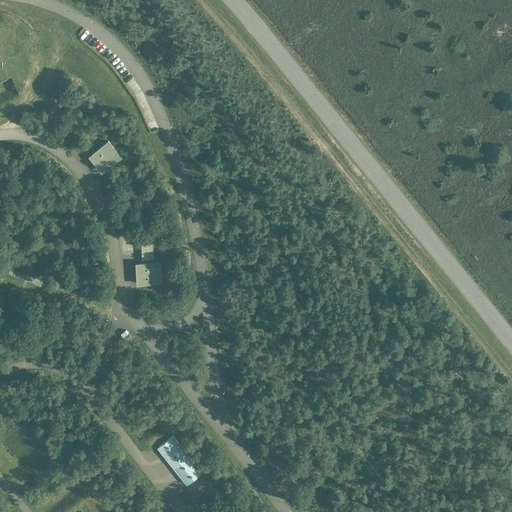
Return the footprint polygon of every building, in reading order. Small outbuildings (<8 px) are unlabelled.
[(0,80),(11,76),(0,50),(0,80)] [(108,141),(92,154),(105,171),(122,157),(108,141)] [(160,262),(139,263),(140,284),(162,283),(160,262)] [(12,286),(8,301),(29,307),(33,292),(12,286)] [(173,436),(158,447),(188,484),(202,473),(173,436)]
